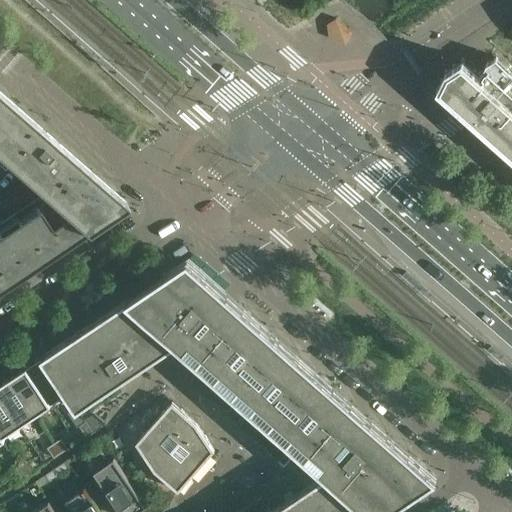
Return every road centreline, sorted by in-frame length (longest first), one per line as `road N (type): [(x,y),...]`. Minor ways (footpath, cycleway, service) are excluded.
road 1 (residential): [(476,474),(181,214)]
road 2 (secondary): [(299,154),(511,339)]
road 3 (secondary): [(511,295),(327,135)]
road 4 (residential): [(181,214),(0,53)]
road 5 (residential): [(0,335),(181,214)]
road 6 (secondary): [(126,0),(277,134)]
road 7 (secondary): [(305,116),(172,0)]
road 8 (residential): [(394,78),(511,184)]
road 9 (residential): [(394,78),(505,0)]
road 10 (residential): [(181,214),(220,204),(299,154)]
road 11 (residential): [(277,134),(209,179),(181,214)]
